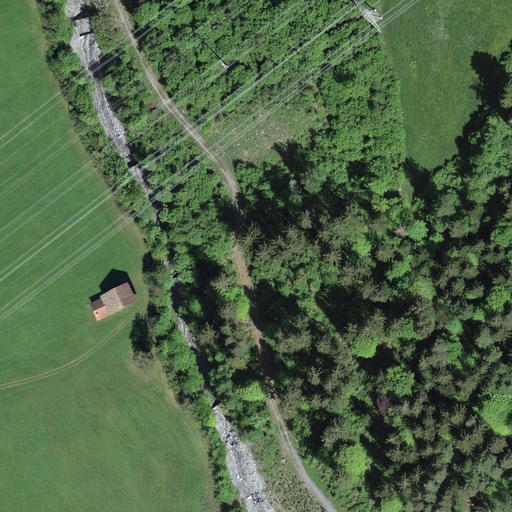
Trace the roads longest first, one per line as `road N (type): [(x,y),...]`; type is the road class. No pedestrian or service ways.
road 1 (track): [(117,0),(163,97),(226,169),(277,423),(333,511)]
road 2 (track): [(0,390),(66,368),(108,338),(143,307),(134,280)]
